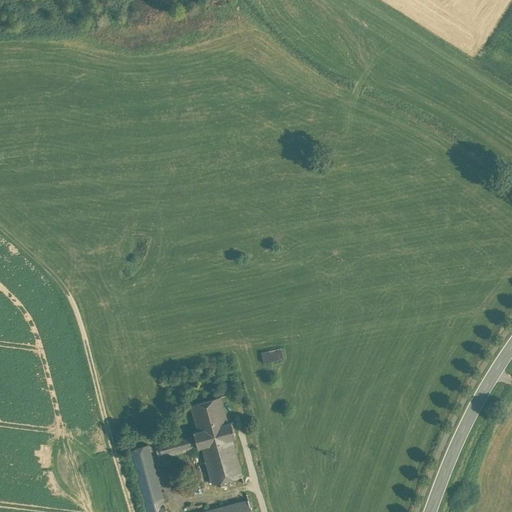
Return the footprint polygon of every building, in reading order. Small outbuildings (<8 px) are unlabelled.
[(281,348),(261,353),(263,363),(284,358),(281,348)] [(220,397),(191,405),(198,431),(194,432),(195,436),(198,448),(202,447),(232,439),(235,438),(231,422),(228,423),(220,397)] [(195,436),(159,446),(162,455),(169,453),(170,456),(198,448),(195,436)] [(232,439),(202,447),(212,484),(242,476),(232,439)] [(166,511),(149,445),(130,450),(147,511),(166,511)] [(251,511),(249,500),(201,511),(251,511)]
